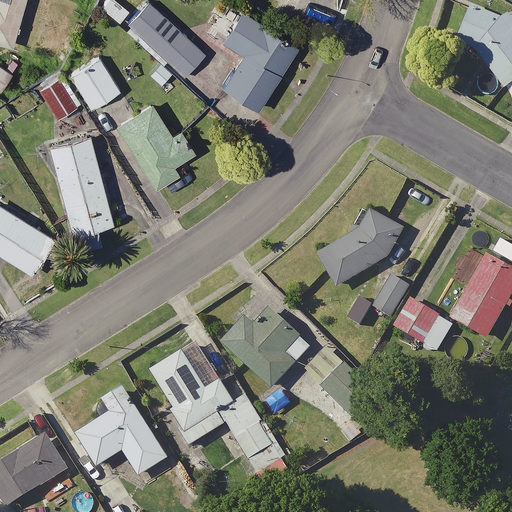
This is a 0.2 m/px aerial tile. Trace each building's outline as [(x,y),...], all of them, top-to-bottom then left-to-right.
[(19,0),(0,0),(0,40),(8,42),(19,0)] [(125,7),(116,0),(100,0),(97,4),(115,19),(125,7)] [(201,50),(147,0),(140,0),(120,22),(177,75),(201,50)] [(498,16),(468,2),(453,35),(501,87),(511,77),(511,14),(507,9),(498,16)] [(293,42),(237,5),(217,36),(238,50),(217,82),(252,105),(293,42)] [(115,87),(94,53),(65,71),(86,105),(115,87)] [(73,102),(53,72),(34,85),(54,115),(73,102)] [(175,125),(165,131),(146,100),(112,121),(151,184),(174,169),(169,160),(189,147),(175,125)] [(108,218),(84,130),(44,141),(68,229),(108,218)] [(48,229),(0,203),(0,249),(29,265),(48,229)] [(365,204),(363,207),(349,230),(312,251),(332,285),(382,256),(401,226),(365,204)] [(446,316),(482,337),(489,325),(494,327),(509,300),(504,298),(511,283),(511,269),(481,253),(446,316)] [(429,358),(450,323),(434,313),(436,310),(408,293),(389,325),(421,344),(417,350),(429,358)] [(306,346),(265,309),(250,325),(241,317),(218,341),(268,387),(306,346)] [(206,390),(177,348),(142,372),(191,442),(220,421),(256,472),(282,454),(227,376),(206,390)] [(370,392),(343,363),(319,384),(347,413),(370,392)] [(163,457),(118,384),(93,399),(102,414),(72,432),(92,465),(118,449),(134,475),(163,457)] [(61,469),(41,434),(0,458),(0,498),(3,503),(61,469)]
